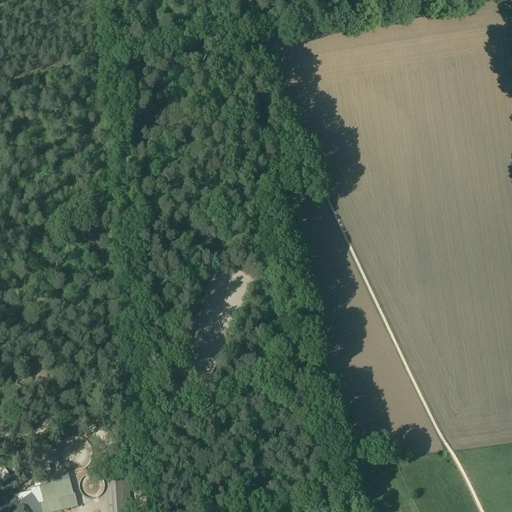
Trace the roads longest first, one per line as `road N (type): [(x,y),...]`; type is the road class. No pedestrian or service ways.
road 1 (unclassified): [(145,511),(111,0)]
road 2 (track): [(0,289),(132,317)]
